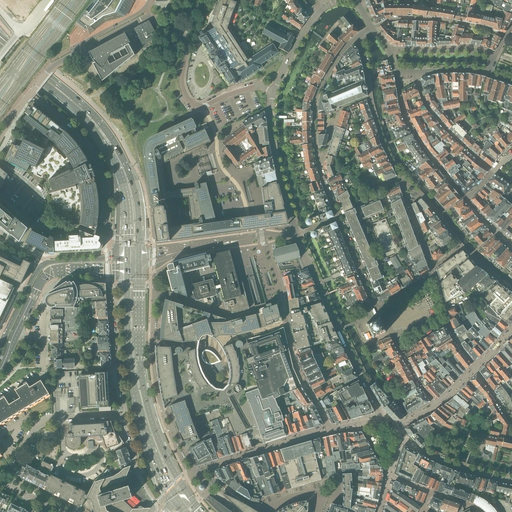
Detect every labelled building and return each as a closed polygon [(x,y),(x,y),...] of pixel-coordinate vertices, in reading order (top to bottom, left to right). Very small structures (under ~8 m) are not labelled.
[(0,0),(0,1),(25,22),(40,0),(0,0)] [(93,0),(75,25),(83,31),(83,29),(90,35),(95,31),(95,30),(105,23),(124,17),(132,0),(93,0)] [(202,36),(199,38),(204,45),(203,45),(206,49),(207,50),(211,55),(210,56),(212,59),(211,60),(214,64),(215,63),(217,67),(218,66),(222,73),(224,77),(225,77),(230,85),(233,83),(235,85),(238,83),(236,81),(237,80),(239,83),(263,67),(261,64),(274,56),(278,53),(272,44),(258,53),(251,58),(250,59),(245,51),(246,50),(248,49),(244,41),(241,43),(240,44),(228,26),(236,3),(234,2),(234,0),(217,0),(212,15),(214,16),(214,18),(211,24),(214,28),(207,33),(205,34),(203,32),(200,34),(202,36)] [(295,0),(291,0),(289,4),(292,9),(298,4),(295,0)] [(375,5),(372,0),(364,0),(368,8),(375,5)] [(379,23),(381,22),(390,17),(390,16),(408,16),(408,14),(411,14),(411,16),(413,16),(413,14),(414,6),(413,6),(412,6),(402,5),(387,5),(385,5),(385,0),(381,0),(381,3),(379,4),(376,5),(375,5),(368,8),(375,25),(379,23)] [(427,8),(426,16),(434,17),(439,18),(440,18),(441,10),(441,7),(441,6),(442,4),(442,0),(437,0),(437,3),(439,3),(438,6),(436,6),(435,9),(433,9),(433,7),(428,6),(428,8),(427,8)] [(480,25),(482,17),(482,14),(483,11),(473,9),(474,6),(475,6),(476,0),(471,0),(469,8),(468,10),(468,11),(466,22),(469,23),(469,24),(470,24),(470,23),(480,25)] [(494,0),(493,6),(499,10),(500,8),(502,2),(501,1),(498,0),(494,0)] [(298,4),(292,9),(294,13),(296,15),(297,17),(302,10),(302,9),(298,4)] [(499,10),(501,11),(503,11),(504,12),(511,16),(511,7),(507,5),(504,10),(502,9),(500,8),(499,10)] [(413,14),(426,16),(427,8),(414,6),(413,14)] [(441,6),(441,7),(441,10),(440,18),(453,20),(455,12),(454,12),(443,10),(443,6),(441,6)] [(483,10),(483,11),(482,14),(492,16),(493,12),(494,12),(500,14),(501,11),(499,10),(493,6),(491,12),(483,10)] [(284,14),(282,18),(286,21),(287,20),(289,22),(293,25),(292,26),(295,28),(296,27),(300,30),(304,23),(309,17),(302,10),(297,17),(296,15),(293,16),(292,18),(290,17),(290,16),(285,13),(284,14)] [(511,19),(511,16),(504,12),(503,16),(503,18),(505,19),(503,22),(510,23),(511,19)] [(495,20),(482,17),(480,25),(493,28),(493,30),(499,32),(500,26),(501,21),(502,20),(495,18),(495,20)] [(358,32),(347,18),(343,18),(341,20),(347,28),(347,27),(349,29),(338,38),(332,32),(327,38),(332,43),(332,44),(331,44),(330,46),(332,48),(330,51),(321,45),(319,48),(327,54),(318,69),(325,74),(329,67),(332,62),(334,59),(344,44),(358,32)] [(402,30),(407,31),(408,28),(408,21),(399,21),(397,27),(396,29),(402,30)] [(412,28),(412,36),(412,37),(411,37),(411,47),(416,47),(416,38),(418,38),(419,37),(419,36),(420,35),(420,34),(419,33),(418,32),(418,29),(418,22),(412,21),(412,28)] [(146,22),(133,29),(133,30),(143,49),(149,46),(147,43),(153,40),(151,37),(157,34),(151,23),(148,25),(146,22)] [(428,30),(428,22),(425,22),(422,22),(418,22),(418,29),(428,30)] [(437,23),(428,22),(428,30),(427,39),(427,47),(435,47),(435,46),(435,38),(436,31),(437,23)] [(386,38),(390,26),(388,23),(385,24),(383,25),(378,28),(386,38)] [(454,25),(452,33),(453,34),(452,36),(458,37),(458,34),(459,34),(462,35),(463,32),(464,32),(459,31),(460,26),(455,25),(454,25)] [(293,41),(292,41),(294,38),(295,38),(295,37),(294,37),(294,35),(294,34),(293,35),(290,33),(288,34),(286,36),(266,26),(262,34),(281,44),(280,45),(279,48),(278,48),(279,48),(279,49),(287,53),(288,53),(288,52),(289,50),(290,50),(291,47),(292,45),(290,45),(292,42),(293,42),(293,41)] [(386,38),(392,45),(396,32),(396,31),(392,30),(393,27),(390,26),(386,38)] [(405,37),(401,37),(402,30),(396,29),(396,31),(396,32),(392,45),(399,46),(400,40),(406,41),(406,37),(405,37)] [(462,35),(461,38),(460,38),(458,44),(464,44),(467,35),(468,31),(464,30),(464,32),(463,32),(462,35)] [(485,40),(491,43),(491,42),(495,44),(495,43),(498,45),(501,38),(495,35),(493,39),(489,37),(490,34),(486,32),(484,35),(483,37),(485,38),(485,40)] [(452,33),(451,37),(452,37),(450,46),(458,46),(458,44),(460,38),(458,37),(459,34),(458,34),(458,37),(452,36),(453,34),(452,33)] [(90,53),(92,59),(95,63),(94,64),(100,75),(103,81),(112,74),(136,55),(130,43),(131,43),(129,39),(128,40),(127,38),(125,34),(124,34),(118,38),(117,38),(114,40),(99,48),(95,50),(89,53),(90,53)] [(464,44),(470,44),(473,37),(474,35),(467,35),(464,44)] [(473,37),(470,44),(480,45),(483,38),(473,37)] [(483,37),(483,38),(480,45),(488,49),(491,43),(485,40),(485,38),(483,37)] [(416,47),(427,47),(427,39),(416,38),(416,47)] [(494,51),(497,45),(498,45),(495,43),(495,44),(491,42),(491,43),(488,49),(494,51)] [(349,58),(357,50),(353,44),(352,45),(342,56),(343,57),(346,60),(349,58)] [(349,58),(352,63),(360,58),(357,50),(349,58)] [(350,70),(351,70),(361,65),(360,58),(352,63),(346,66),(348,69),(349,68),(350,70)] [(392,72),(389,60),(385,61),(383,61),(385,67),(378,68),(378,78),(380,78),(387,77),(386,72),(388,72),(392,72)] [(362,65),(361,65),(351,70),(350,70),(346,72),(345,70),(342,71),(341,72),(341,71),(340,70),(340,71),(339,70),(337,65),(333,71),(338,81),(344,79),(345,80),(350,78),(353,77),(354,80),(355,82),(364,78),(362,65)] [(313,74),(315,75),(322,79),(325,74),(318,69),(315,68),(312,73),(314,74),(313,74)] [(322,79),(315,75),(313,74),(312,77),(309,75),(307,77),(319,84),(322,79)] [(442,74),(433,76),(435,85),(436,91),(437,96),(438,100),(439,102),(439,103),(440,105),(442,105),(442,104),(443,104),(443,103),(442,103),(442,102),(447,101),(444,87),(445,87),(444,83),(442,74)] [(442,74),(444,83),(445,87),(446,86),(447,83),(451,83),(451,74),(450,74),(442,74)] [(451,74),(451,83),(453,97),(459,97),(459,96),(459,74),(451,74)] [(475,89),(477,75),(468,74),(467,74),(467,80),(459,80),(459,96),(459,97),(459,100),(459,101),(467,102),(467,95),(471,95),(471,89),(475,89)] [(481,87),(482,85),(483,77),(477,75),(475,89),(478,89),(478,87),(481,87)] [(387,77),(380,78),(381,85),(395,83),(395,81),(394,76),(387,77)] [(317,88),(319,84),(307,77),(306,79),(310,81),(308,85),(309,85),(310,85),(317,88)] [(345,80),(346,82),(347,85),(355,82),(354,80),(353,77),(350,78),(345,80)] [(485,77),(483,77),(482,85),(484,86),(483,91),(484,91),(483,94),(487,96),(488,93),(489,93),(492,80),(485,77)] [(324,111),(325,111),(326,113),(328,112),(328,114),(331,113),(335,112),(335,111),(340,109),(339,107),(367,96),(366,90),(367,90),(367,86),(366,86),(364,78),(355,82),(347,85),(331,92),(330,90),(321,94),(319,99),(318,104),(317,110),(318,110),(324,111)] [(496,101),(501,82),(494,81),(488,101),(496,103),(496,101)] [(510,85),(501,82),(496,101),(503,103),(504,102),(510,85)] [(381,85),(382,92),(396,89),(395,83),(381,85)] [(315,94),(317,88),(310,85),(309,85),(307,91),(315,94)] [(416,85),(415,86),(415,85),(415,86),(414,87),(413,87),(412,88),(411,88),(409,89),(412,98),(419,95),(419,94),(418,91),(416,85)] [(431,86),(427,87),(423,89),(425,96),(432,93),(435,92),(436,91),(435,85),(431,86)] [(505,105),(503,108),(506,109),(511,94),(511,86),(510,85),(504,102),(503,103),(505,105)] [(384,103),(397,101),(397,99),(396,94),(396,89),(382,92),(384,103)] [(409,100),(412,98),(409,89),(408,90),(407,90),(406,91),(405,92),(405,91),(404,92),(405,92),(403,93),(402,93),(404,101),(404,102),(408,100),(409,102),(410,102),(409,100)] [(312,100),(315,94),(307,91),(305,97),(312,100)] [(460,107),(459,101),(459,100),(457,101),(457,99),(454,99),(454,101),(451,102),(452,109),(460,107)] [(361,110),(368,107),(366,100),(358,103),(361,110)] [(381,103),(382,110),(387,109),(387,110),(399,108),(397,101),(384,103),(381,103)] [(422,101),(419,102),(416,103),(415,103),(413,105),(415,109),(415,110),(424,106),(422,101)] [(438,106),(434,101),(427,104),(433,111),(439,106),(438,106)] [(442,104),(442,105),(444,110),(444,111),(452,109),(451,102),(443,104),(442,104)] [(28,115),(25,119),(46,136),(46,137),(42,137),(43,141),(42,142),(40,143),(39,143),(40,147),(39,147),(30,143),(24,140),(21,147),(18,146),(17,146),(16,146),(12,144),(5,159),(5,160),(27,171),(30,164),(37,167),(45,150),(47,145),(50,139),(54,142),(68,157),(69,159),(72,164),(74,168),(75,171),(73,172),(71,173),(71,171),(46,183),(50,194),(77,187),(76,185),(78,184),(80,194),(81,204),(81,214),(80,224),(82,224),(82,225),(96,230),(95,233),(95,234),(96,234),(96,233),(98,226),(99,226),(101,214),(101,202),(100,190),(97,178),(94,171),(92,166),(91,164),(90,165),(87,160),(85,155),(82,151),(79,146),(76,143),(72,139),(69,135),(65,132),(60,128),(34,107),(29,104),(29,103),(28,104),(29,104),(34,108),(31,111),(29,109),(26,114),(28,115)] [(295,112),(302,112),(311,113),(311,104),(303,103),(303,108),(296,108),(295,112)] [(353,115),(355,114),(354,112),(358,110),(359,111),(360,110),(359,109),(357,104),(349,107),(353,115)] [(439,118),(444,113),(442,111),(444,110),(442,105),(440,105),(441,106),(439,106),(433,111),(438,116),(439,117),(439,118)] [(424,106),(415,110),(408,113),(407,113),(410,119),(411,119),(411,120),(420,116),(421,115),(428,112),(424,106)] [(368,107),(361,110),(363,116),(371,113),(368,107)] [(387,109),(382,110),(383,113),(388,112),(389,116),(391,116),(400,113),(399,108),(387,110),(387,109)] [(346,110),(345,109),(343,110),(340,116),(348,119),(350,113),(346,112),(346,110)] [(509,119),(511,120),(511,112),(509,111),(508,113),(504,112),(502,115),(505,118),(506,118),(506,117),(509,119)] [(267,124),(267,123),(264,112),(242,123),(244,126),(222,143),(227,149),(224,151),(226,154),(230,158),(235,165),(239,162),(242,166),(243,165),(244,165),(244,166),(245,166),(244,165),(247,163),(248,166),(251,165),(252,165),(254,164),(258,162),(255,156),(257,155),(258,158),(259,158),(260,161),(263,160),(272,158),(269,146),(261,149),(252,134),(254,133),(255,131),(253,129),(258,127),(260,144),(262,144),(263,144),(263,146),(269,145),(267,124)] [(302,122),(311,122),(311,113),(302,112),(302,122)] [(425,120),(432,116),(428,112),(421,115),(420,116),(421,118),(422,120),(422,121),(424,120),(425,120)] [(371,113),(363,116),(365,122),(361,123),(362,125),(365,123),(373,119),(371,113)] [(389,116),(391,122),(396,120),(400,127),(405,125),(400,113),(391,116),(389,116)] [(446,115),(444,113),(439,118),(445,124),(451,119),(452,119),(450,117),(449,119),(448,117),(449,116),(447,114),(446,115)] [(457,122),(458,123),(466,117),(463,114),(453,121),(454,121),(456,124),(457,122)] [(422,120),(421,118),(420,116),(411,120),(413,124),(422,120)] [(362,125),(364,129),(363,130),(364,132),(364,131),(364,132),(365,132),(366,132),(375,127),(375,125),(373,119),(365,123),(362,125)] [(452,119),(451,119),(445,124),(449,129),(456,124),(454,121),(452,123),(451,121),(452,119)] [(147,173),(148,173),(153,209),(154,209),(154,213),(153,213),(156,236),(157,243),(182,239),(250,230),(289,225),(285,212),(278,185),(277,185),(276,182),(269,184),(269,187),(262,189),(265,213),(266,213),(266,215),(259,216),(248,217),(217,221),(217,223),(216,223),(205,183),(198,185),(198,184),(197,183),(196,183),(195,184),(195,185),(195,188),(193,188),(193,187),(187,187),(187,189),(176,190),(167,192),(163,164),(203,145),(204,147),(204,149),(205,149),(205,150),(206,150),(207,149),(207,148),(206,146),(205,144),(211,142),(205,129),(197,133),(195,128),(197,127),(193,120),(182,125),(181,124),(181,123),(180,123),(179,123),(179,124),(179,125),(180,126),(154,138),(153,138),(151,139),(150,141),(149,142),(148,143),(147,145),(146,146),(146,148),(145,150),(145,151),(145,153),(147,166),(146,166),(146,167),(145,167),(145,168),(145,169),(145,170),(145,171),(146,172),(147,172),(147,173)] [(396,120),(391,122),(386,124),(389,130),(392,129),(392,130),(400,127),(396,120)] [(424,124),(422,120),(413,124),(415,128),(424,124)] [(429,127),(429,128),(438,123),(435,120),(427,124),(429,127)] [(345,130),(347,131),(349,125),(347,124),(338,121),(336,127),(345,130)] [(449,129),(454,134),(462,126),(458,123),(457,122),(456,124),(449,129)] [(415,128),(417,132),(426,127),(424,124),(415,128)] [(400,127),(397,129),(392,130),(396,139),(410,132),(407,128),(405,125),(400,127)] [(435,134),(438,133),(444,129),(441,126),(433,131),(435,134)] [(462,126),(454,134),(461,141),(461,140),(466,134),(468,133),(462,126)] [(510,145),(511,142),(511,134),(509,130),(504,126),(499,131),(510,145)] [(345,130),(336,127),(335,132),(348,136),(348,134),(344,132),(345,130)] [(362,135),(360,135),(360,136),(361,138),(363,137),(362,136),(367,134),(369,139),(372,138),(372,139),(378,136),(376,128),(375,127),(366,132),(365,132),(364,132),(364,131),(364,132),(363,132),(361,133),(362,135)] [(428,131),(426,127),(417,132),(419,136),(428,131)] [(440,137),(441,136),(438,133),(435,134),(433,131),(432,129),(430,130),(428,131),(419,136),(423,142),(429,151),(440,142),(442,141),(440,137)] [(505,150),(510,145),(499,131),(488,140),(493,145),(494,147),(501,154),(505,150)] [(450,136),(446,132),(441,136),(440,137),(442,141),(446,139),(450,136)] [(311,133),(296,133),(297,137),(289,138),(290,145),(313,142),(313,138),(311,138),(311,133)] [(394,143),(396,147),(404,143),(405,146),(415,141),(411,134),(402,138),(397,141),(394,143)] [(461,140),(461,141),(462,142),(466,145),(474,135),(473,134),(471,135),(469,137),(468,135),(466,134),(461,140)] [(327,135),(324,135),(318,135),(319,146),(326,146),(328,135),(327,135)] [(474,135),(466,145),(469,149),(474,142),(473,140),(476,137),(474,135)] [(370,140),(372,144),(379,140),(378,136),(372,139),(370,140)] [(332,141),(345,146),(345,143),(341,142),(342,139),(333,137),(332,141)] [(474,142),(469,149),(470,149),(475,154),(480,147),(478,145),(481,141),(478,138),(474,142)] [(446,148),(449,145),(450,144),(449,143),(446,139),(442,141),(440,142),(429,151),(435,158),(444,150),(446,148)] [(374,148),(372,144),(370,140),(369,141),(354,149),(358,156),(361,163),(374,156),(384,151),(380,145),(374,148)] [(481,147),(483,149),(482,151),(483,152),(488,156),(488,155),(496,161),(501,154),(494,147),(493,145),(488,140),(486,141),(487,142),(483,146),(482,146),(481,147)] [(404,143),(396,147),(398,152),(405,149),(406,150),(407,149),(406,148),(408,147),(412,153),(420,149),(415,141),(405,146),(404,143)] [(459,145),(456,142),(452,146),(451,147),(449,145),(446,148),(448,151),(449,149),(450,149),(452,152),(459,145)] [(450,154),(454,158),(455,158),(458,155),(464,149),(459,145),(452,152),(450,154)] [(339,149),(330,146),(328,154),(336,156),(339,149)] [(439,162),(445,158),(448,155),(450,154),(452,152),(450,149),(449,149),(448,151),(446,148),(444,150),(435,158),(439,162)] [(423,152),(420,149),(412,153),(412,154),(409,155),(413,161),(415,160),(416,161),(417,160),(416,159),(424,154),(423,153),(423,152)] [(458,155),(463,160),(464,160),(470,154),(464,149),(458,155)] [(377,163),(387,158),(384,151),(374,156),(377,163)] [(488,156),(483,152),(480,157),(481,159),(484,161),(487,163),(491,167),(494,163),(495,162),(495,161),(496,161),(488,155),(488,156)] [(416,161),(414,162),(417,165),(427,158),(424,154),(416,159),(417,160),(416,161)] [(470,154),(464,160),(466,161),(467,162),(472,156),(470,154)] [(327,155),(324,166),(332,166),(335,158),(327,155)] [(374,156),(361,163),(362,163),(365,169),(368,167),(371,165),(376,163),(377,163),(374,156)] [(462,166),(464,168),(468,172),(472,176),(475,179),(479,182),(480,180),(485,175),(490,170),(489,169),(479,162),(478,161),(475,159),(472,156),(467,162),(466,161),(465,162),(462,166)] [(258,162),(254,164),(255,168),(255,170),(257,177),(260,187),(262,186),(267,185),(267,183),(270,182),(276,181),(277,180),(275,172),(272,158),(263,160),(260,161),(258,162)] [(377,163),(376,163),(379,169),(390,164),(387,158),(377,163)] [(417,165),(414,162),(413,164),(412,163),(407,166),(412,172),(418,167),(429,160),(427,158),(417,165)] [(450,161),(448,159),(448,158),(446,159),(445,158),(439,162),(443,167),(446,165),(448,163),(450,161)] [(443,167),(446,172),(455,165),(458,162),(457,160),(455,158),(454,158),(452,160),(450,161),(448,163),(446,165),(443,167)] [(424,180),(425,181),(427,179),(427,178),(437,169),(429,160),(418,167),(422,172),(418,174),(423,181),(424,180)] [(465,162),(463,160),(456,166),(455,165),(446,172),(451,178),(457,172),(458,172),(459,171),(458,169),(462,166),(465,162)] [(371,165),(376,175),(377,176),(382,174),(382,173),(393,170),(390,164),(379,169),(376,163),(371,165)] [(335,175),(332,166),(324,166),(328,178),(335,175)] [(0,224),(13,236),(18,241),(29,229),(0,203),(0,188),(8,174),(0,167),(0,224)] [(309,176),(318,174),(316,168),(315,168),(315,169),(310,169),(311,170),(309,170),(309,169),(307,170),(309,176)] [(438,170),(437,169),(427,178),(427,179),(425,181),(432,190),(433,189),(440,183),(445,179),(438,170)] [(394,172),(393,170),(382,173),(382,174),(385,181),(396,177),(394,172)] [(451,178),(454,181),(460,175),(458,172),(457,172),(451,178)] [(472,176),(468,172),(465,174),(464,173),(462,174),(462,173),(461,174),(461,175),(460,175),(454,181),(454,182),(455,182),(456,183),(458,185),(458,186),(465,193),(465,194),(477,183),(479,182),(475,179),(472,176)] [(329,180),(331,186),(339,182),(340,182),(342,181),(345,179),(343,173),(329,180)] [(318,174),(309,176),(311,183),(320,180),(318,174)] [(487,183),(495,188),(503,193),(508,186),(508,184),(499,178),(498,177),(495,175),(493,176),(488,182),(487,183)] [(363,182),(366,190),(375,185),(372,178),(369,179),(363,182)] [(449,184),(445,179),(440,183),(433,189),(438,194),(449,184)] [(308,185),(312,194),(313,194),(314,193),(323,189),(320,181),(314,183),(308,185)] [(331,186),(333,192),(341,187),(345,186),(342,181),(340,182),(339,182),(331,186)] [(483,188),(490,193),(491,194),(495,188),(487,183),(483,188)] [(454,191),(449,184),(438,194),(436,196),(434,197),(445,210),(461,199),(458,194),(454,191)] [(345,186),(341,187),(333,192),(336,198),(345,191),(347,190),(345,186)] [(395,196),(401,193),(399,186),(392,189),(395,196)] [(486,196),(486,197),(490,193),(483,188),(480,191),(477,194),(480,196),(481,197),(482,199),(483,199),(486,196)] [(487,201),(489,203),(491,205),(492,205),(494,203),(496,205),(495,207),(496,208),(504,199),(501,196),(503,193),(495,188),(491,194),(491,195),(489,197),(490,198),(489,199),(487,201)] [(314,193),(316,199),(325,195),(323,189),(314,193)] [(395,196),(392,189),(385,192),(389,199),(395,196)] [(342,212),(366,270),(371,283),(377,280),(383,278),(377,261),(374,255),(360,221),(384,211),(379,199),(355,209),(354,207),(353,205),(347,190),(345,191),(336,198),(341,210),(342,212)] [(401,193),(395,196),(389,199),(391,204),(392,204),(402,198),(401,193)] [(471,201),(476,206),(481,200),(481,201),(483,199),(482,199),(481,197),(480,196),(477,194),(471,199),(471,201)] [(327,200),(325,195),(316,199),(315,200),(316,204),(318,203),(320,206),(317,206),(319,210),(323,209),(330,207),(328,202),(327,200)] [(486,205),(489,203),(487,201),(489,199),(486,197),(486,196),(483,199),(481,201),(481,200),(476,206),(479,209),(481,211),(486,205)] [(412,250),(420,245),(402,198),(396,202),(391,205),(392,210),(386,212),(388,218),(391,217),(390,213),(393,212),(396,219),(408,252),(412,250)] [(416,216),(422,212),(423,211),(430,208),(422,198),(417,202),(418,203),(417,204),(416,202),(411,205),(416,216)] [(494,224),(500,218),(502,216),(503,215),(506,212),(511,206),(504,199),(496,208),(493,211),(487,217),(494,224)] [(460,215),(469,209),(466,205),(465,202),(463,200),(460,202),(457,204),(453,207),(456,211),(454,212),(457,217),(460,216),(461,215),(460,215)] [(481,211),(484,214),(490,207),(491,205),(489,203),(486,205),(481,211)] [(49,204),(42,212),(47,215),(50,208),(49,204)] [(492,206),(491,205),(490,207),(484,214),(487,217),(493,211),(495,209),(492,206)] [(511,205),(511,206),(506,212),(503,215),(505,216),(507,218),(511,212),(511,205)] [(319,210),(321,215),(331,211),(330,207),(323,209),(319,210)] [(422,212),(424,215),(425,216),(432,211),(430,208),(423,211),(422,212)] [(464,220),(474,214),(469,209),(460,215),(461,215),(464,220)] [(310,226),(318,223),(318,222),(319,222),(319,221),(321,221),(322,221),(323,221),(333,217),(331,211),(321,215),(312,218),(310,217),(309,220),(307,220),(307,221),(306,221),(306,222),(306,223),(306,224),(307,225),(308,226),(309,226),(310,226)] [(422,212),(416,216),(418,220),(425,216),(424,215),(422,212)] [(511,212),(507,218),(505,216),(503,215),(502,216),(500,218),(494,224),(495,224),(500,229),(502,230),(511,219),(511,212)] [(435,214),(429,218),(429,219),(428,220),(429,221),(427,222),(426,221),(425,221),(429,226),(430,229),(431,228),(440,221),(435,214)] [(464,227),(477,218),(474,214),(464,220),(458,225),(461,229),(464,227)] [(425,217),(425,216),(418,220),(420,225),(425,221),(427,220),(426,218),(425,217)] [(477,218),(464,227),(469,235),(470,234),(483,225),(477,218)] [(425,221),(420,225),(422,230),(429,226),(425,221)] [(440,221),(431,228),(430,229),(429,230),(430,232),(431,233),(432,234),(443,226),(440,221)] [(319,236),(327,233),(338,228),(336,223),(325,227),(325,228),(324,228),(323,229),(322,229),(321,229),(312,233),(311,234),(311,235),(311,236),(311,237),(312,238),(313,238),(314,238),(315,238),(316,238),(318,239),(319,236)] [(510,238),(510,239),(511,236),(511,223),(509,227),(503,232),(505,234),(510,238)] [(470,234),(474,238),(479,234),(487,229),(483,225),(470,234)] [(436,239),(447,231),(443,226),(432,234),(435,239),(436,239)] [(344,242),(342,238),(341,237),(340,236),(340,235),(340,234),(340,233),(338,228),(327,233),(333,247),(344,242)] [(493,235),(487,229),(479,234),(485,242),(493,235)] [(54,251),(54,240),(54,238),(51,236),(49,239),(31,231),(26,243),(49,254),(50,252),(54,251)] [(101,250),(102,249),(103,248),(103,247),(103,246),(103,245),(103,244),(103,243),(102,243),(102,242),(101,241),(100,241),(99,240),(100,239),(100,238),(100,237),(95,235),(95,237),(80,231),(80,236),(70,237),(70,239),(54,240),(54,251),(54,253),(98,251),(99,251),(100,251),(100,250),(101,250)] [(436,239),(435,239),(434,240),(438,246),(439,245),(441,248),(453,239),(447,231),(436,239)] [(480,246),(485,242),(479,234),(474,238),(480,246)] [(481,253),(484,256),(492,247),(493,248),(499,241),(494,236),(484,245),(482,247),(484,250),(481,253)] [(486,255),(490,258),(502,244),(500,241),(499,241),(493,248),(492,247),(484,256),(485,257),(486,255)] [(333,247),(339,261),(350,256),(348,252),(347,251),(346,250),(346,249),(346,248),(346,247),(344,242),(333,247)] [(295,245),(286,247),(282,248),(281,245),(280,246),(278,244),(276,246),(279,248),(279,249),(274,250),(273,250),(274,250),(273,250),(273,251),(274,258),(277,264),(277,265),(277,264),(277,265),(278,265),(278,264),(299,259),(300,259),(299,259),(300,259),(300,258),(300,256),(299,256),(299,251),(296,245),(296,244),(295,244),(295,245)] [(493,264),(495,261),(498,258),(507,248),(502,244),(490,258),(488,260),(493,264)] [(410,265),(413,263),(411,259),(422,253),(420,245),(412,250),(408,252),(402,256),(404,260),(406,263),(408,262),(410,265)] [(495,261),(503,268),(511,256),(511,252),(507,248),(498,258),(495,261)] [(436,261),(443,255),(439,249),(431,254),(433,260),(436,261)] [(213,255),(220,285),(215,286),(213,280),(212,279),(200,283),(192,285),(191,285),(195,300),(196,301),(204,299),(207,298),(216,296),(217,295),(215,289),(221,288),(224,299),(223,300),(223,301),(225,307),(225,308),(226,309),(227,309),(228,309),(228,308),(228,307),(229,306),(231,313),(232,313),(248,309),(249,308),(242,282),(238,283),(230,250),(213,255)] [(0,251),(0,277),(1,278),(2,274),(22,284),(25,278),(27,275),(30,276),(34,268),(30,266),(31,265),(31,264),(25,261),(24,262),(23,263),(0,251)] [(436,269),(442,290),(451,287),(456,283),(457,283),(476,267),(463,251),(461,251),(436,269)] [(395,256),(399,263),(404,260),(402,256),(400,253),(395,256)] [(411,259),(413,263),(414,266),(414,265),(418,271),(427,266),(422,253),(411,259)] [(169,271),(167,271),(168,274),(169,276),(169,277),(170,280),(169,280),(170,280),(170,281),(170,280),(171,283),(170,283),(170,284),(171,284),(172,287),(171,287),(171,288),(172,287),(173,290),(172,290),(172,291),(174,291),(175,293),(178,294),(179,293),(180,293),(181,295),(188,297),(182,274),(210,267),(209,265),(208,262),(212,261),(210,255),(207,256),(206,254),(175,262),(172,262),(173,264),(170,265),(169,265),(168,266),(168,267),(168,268),(169,271)] [(357,273),(354,266),(353,266),(353,265),(352,264),(352,263),(352,262),(352,261),(350,256),(339,261),(345,275),(346,277),(347,277),(357,273)] [(404,270),(399,263),(395,256),(390,259),(396,269),(394,270),(398,277),(399,277),(405,287),(412,283),(409,277),(408,278),(404,271),(405,271),(404,270)] [(414,266),(409,269),(409,268),(409,269),(416,280),(428,273),(429,273),(427,266),(418,271),(414,265),(414,266)] [(451,287),(442,290),(445,302),(465,293),(473,287),(476,284),(488,274),(484,271),(483,271),(483,272),(483,273),(482,273),(476,266),(476,267),(457,283),(456,283),(451,287)] [(303,280),(304,280),(311,277),(308,269),(306,270),(297,273),(298,278),(302,277),(303,280)] [(409,269),(405,271),(404,271),(408,278),(409,277),(412,283),(416,280),(409,269)] [(350,284),(360,280),(357,273),(347,277),(345,278),(345,279),(345,280),(346,281),(347,282),(347,284),(348,285),(350,284)] [(296,283),(294,274),(284,277),(286,286),(292,284),(296,283)] [(488,274),(476,284),(473,287),(479,295),(481,293),(481,294),(483,293),(497,281),(488,274)] [(395,281),(401,290),(405,287),(399,277),(398,277),(395,279),(395,281)] [(0,325),(1,326),(16,296),(12,294),(15,288),(12,287),(13,285),(0,278),(0,325)] [(395,279),(388,283),(388,285),(389,287),(387,288),(387,289),(391,295),(401,290),(395,281),(395,279)] [(304,280),(303,280),(301,281),(302,284),(301,284),(303,288),(307,287),(314,284),(312,280),(306,283),(306,281),(305,282),(304,280)] [(362,286),(360,280),(346,285),(339,288),(340,292),(342,295),(344,294),(346,293),(351,291),(352,290),(362,286)] [(376,288),(380,286),(377,280),(371,283),(373,289),(376,288)] [(511,293),(507,289),(506,289),(501,285),(498,282),(488,290),(492,294),(493,293),(498,298),(489,307),(491,310),(497,315),(508,326),(511,321),(511,293)] [(58,308),(75,308),(75,306),(77,306),(77,303),(78,303),(78,301),(80,301),(80,298),(81,298),(80,283),(72,283),(71,283),(69,283),(68,283),(65,283),(60,286),(61,288),(51,294),(51,307),(56,307),(56,308),(58,308)] [(80,283),(81,298),(92,297),(92,300),(106,299),(106,288),(104,286),(104,283),(97,283),(92,283),(87,283),(80,283)] [(292,284),(286,286),(289,300),(295,298),(300,297),(299,291),(294,292),(293,287),(298,285),(297,283),(292,284)] [(306,296),(307,296),(318,293),(315,287),(314,284),(307,287),(307,290),(304,291),(306,296)] [(347,294),(346,293),(344,294),(353,312),(369,305),(370,304),(362,286),(352,290),(351,291),(352,292),(347,294)] [(376,296),(382,292),(380,286),(376,288),(373,289),(376,296)] [(391,295),(387,289),(382,292),(376,296),(379,302),(380,302),(391,295)] [(305,304),(321,299),(318,293),(306,296),(304,297),(304,298),(303,298),(305,304)] [(289,300),(290,311),(299,310),(299,306),(305,304),(303,298),(304,298),(304,297),(301,297),(300,297),(295,298),(289,300)] [(97,302),(92,302),(92,306),(93,306),(93,311),(107,310),(107,304),(108,303),(108,301),(107,300),(97,301),(97,302)] [(161,337),(161,338),(161,339),(166,340),(183,342),(198,341),(199,341),(201,338),(202,337),(203,336),(204,336),(205,335),(207,335),(208,335),(209,335),(212,336),(212,337),(215,339),(220,336),(237,336),(252,332),(282,321),(282,320),(282,319),(281,316),(278,303),(271,305),(271,304),(266,305),(266,307),(261,309),(259,310),(260,314),(256,314),(231,321),(169,301),(166,300),(165,301),(165,305),(164,308),(163,312),(163,315),(162,319),(162,321),(162,322),(162,323),(161,327),(161,328),(161,329),(161,330),(161,337)] [(290,311),(292,328),(292,330),(292,332),(292,334),(294,344),(293,344),(296,351),(302,349),(303,349),(327,341),(327,342),(338,338),(329,319),(322,302),(311,306),(304,308),(304,309),(300,310),(299,310),(290,311)] [(456,328),(462,325),(458,318),(456,315),(456,314),(458,313),(458,314),(463,311),(460,305),(448,310),(447,310),(449,318),(452,326),(454,330),(456,328)] [(488,317),(492,321),(492,320),(504,331),(508,326),(497,315),(491,310),(489,307),(483,312),(486,315),(488,317)] [(63,343),(63,337),(65,337),(65,333),(71,333),(71,332),(81,332),(81,322),(80,322),(80,310),(80,308),(75,308),(58,308),(58,310),(50,310),(50,317),(51,317),(51,319),(50,319),(50,323),(52,323),(52,325),(50,325),(51,344),(63,343)] [(107,311),(107,310),(93,311),(93,315),(92,315),(93,319),(98,318),(98,319),(108,319),(109,318),(109,316),(108,315),(107,311)] [(466,316),(468,320),(470,324),(471,324),(470,325),(490,346),(497,338),(481,322),(478,319),(473,311),(466,316)] [(486,318),(481,322),(497,338),(504,331),(492,320),(492,321),(488,317),(486,318)] [(385,331),(386,331),(386,330),(385,330),(383,328),(382,327),(382,325),(381,324),(381,323),(380,320),(381,319),(380,318),(379,319),(379,318),(377,318),(378,319),(368,324),(367,323),(366,324),(366,325),(365,325),(366,327),(367,326),(372,336),(371,337),(371,338),(373,337),(373,338),(374,338),(374,337),(384,332),(385,333),(386,333),(385,331)] [(96,323),(97,328),(109,327),(109,326),(109,324),(108,322),(108,319),(98,320),(98,323),(96,323)] [(462,325),(456,328),(454,330),(459,338),(467,332),(465,328),(462,325)] [(470,325),(465,328),(467,332),(469,331),(472,334),(476,338),(476,339),(478,342),(479,342),(486,350),(490,346),(470,325)] [(97,328),(97,333),(99,333),(99,336),(109,335),(108,332),(109,332),(109,331),(109,328),(109,327),(97,328)] [(284,327),(282,328),(268,334),(247,340),(246,340),(255,363),(283,352),(285,351),(289,350),(284,330),(284,328),(284,327)] [(448,333),(445,327),(441,329),(433,333),(439,344),(443,342),(450,338),(448,333)] [(470,340),(482,354),(486,350),(479,342),(478,342),(476,339),(476,338),(472,334),(469,331),(467,332),(465,333),(465,334),(468,338),(470,340)] [(428,336),(435,347),(439,344),(433,333),(428,336)] [(459,339),(461,344),(464,348),(475,361),(479,357),(470,347),(467,344),(466,343),(466,344),(464,341),(468,338),(465,334),(461,337),(459,339)] [(97,343),(97,346),(103,346),(103,342),(109,342),(109,336),(94,337),(95,340),(92,340),(92,344),(96,344),(96,343),(97,343)] [(430,350),(431,350),(435,347),(428,336),(423,339),(429,348),(430,350)] [(384,347),(386,346),(393,342),(390,337),(387,339),(387,338),(381,341),(377,343),(380,349),(384,347)] [(342,347),(338,338),(327,342),(327,343),(325,344),(327,348),(326,348),(328,352),(331,351),(332,351),(342,347),(342,348),(342,347)] [(454,355),(455,355),(457,353),(460,351),(461,351),(459,349),(453,341),(450,338),(443,342),(439,344),(435,347),(431,350),(434,354),(432,355),(435,359),(439,355),(440,357),(441,357),(441,356),(442,358),(447,353),(452,353),(454,355)] [(425,354),(420,357),(423,361),(426,359),(429,357),(430,358),(431,356),(432,355),(434,354),(431,350),(430,350),(429,348),(423,339),(418,342),(413,346),(416,351),(417,352),(422,348),(425,354)] [(233,395),(254,434),(258,439),(259,440),(260,440),(259,441),(260,442),(260,443),(261,443),(262,444),(263,444),(264,444),(288,435),(282,416),(275,398),(289,392),(297,389),(302,387),(293,368),(289,350),(285,351),(283,352),(255,363),(246,340),(241,340),(241,341),(240,341),(239,341),(238,341),(237,341),(237,342),(236,342),(236,343),(234,342),(223,347),(223,348),(223,349),(226,354),(226,355),(227,355),(229,361),(228,362),(229,362),(230,368),(230,369),(230,370),(231,370),(231,376),(230,376),(230,377),(231,377),(229,384),(228,385),(229,385),(230,388),(230,389),(233,394),(233,395)] [(470,347),(479,357),(482,354),(470,340),(467,344),(470,347)] [(97,346),(96,346),(96,345),(92,346),(92,349),(95,349),(95,352),(110,351),(110,346),(111,346),(111,342),(109,342),(103,342),(103,346),(97,346)] [(52,348),(51,349),(51,350),(52,351),(53,351),(63,351),(62,347),(65,346),(64,345),(67,345),(69,345),(69,343),(67,343),(64,343),(64,344),(52,345),(52,347),(52,348)] [(157,371),(158,371),(158,377),(158,378),(158,379),(159,379),(160,385),(159,385),(159,386),(160,386),(159,386),(160,386),(161,393),(161,394),(163,400),(162,400),(163,400),(163,401),(162,401),(163,401),(164,407),(164,404),(164,407),(164,408),(165,408),(164,408),(165,408),(165,409),(171,406),(172,413),(173,413),(175,420),(176,423),(177,427),(180,435),(183,442),(184,441),(185,443),(187,442),(188,445),(192,443),(194,442),(195,443),(201,440),(193,417),(218,409),(221,417),(223,416),(224,420),(228,418),(230,424),(230,423),(234,435),(235,436),(240,435),(235,422),(240,420),(228,397),(225,392),(224,390),(223,390),(223,391),(216,390),(217,389),(216,389),(215,389),(210,384),(209,383),(209,384),(205,378),(205,377),(202,372),(202,371),(201,371),(199,365),(200,364),(199,364),(198,357),(198,356),(197,356),(198,350),(198,349),(197,349),(197,348),(181,347),(181,348),(180,347),(179,347),(178,347),(178,348),(177,348),(176,349),(176,350),(174,348),(160,347),(156,346),(156,347),(155,347),(156,347),(155,347),(155,348),(156,348),(156,354),(156,355),(156,356),(157,362),(156,362),(156,363),(157,363),(156,363),(157,363),(157,370),(157,371)] [(395,346),(388,349),(385,351),(388,356),(396,349),(395,346)] [(405,352),(407,357),(416,351),(413,346),(405,352)] [(511,354),(505,346),(500,351),(511,365),(511,364),(511,354)] [(316,351),(315,351),(314,348),(313,347),(303,351),(302,349),(296,351),(297,353),(296,353),(300,362),(306,359),(313,356),(317,355),(316,354),(317,354),(316,351)] [(333,366),(338,376),(353,368),(344,351),(342,347),(342,348),(342,347),(332,351),(334,356),(336,361),(335,362),(332,364),(333,366)] [(390,360),(399,354),(397,351),(396,349),(388,356),(384,358),(381,354),(372,360),(375,365),(384,359),(386,362),(390,360)] [(210,362),(211,361),(211,360),(212,359),(212,358),(212,357),(212,356),(212,355),(211,355),(211,354),(211,353),(210,353),(210,352),(209,352),(208,352),(207,352),(206,350),(203,352),(205,354),(209,362),(210,362)] [(455,355),(454,355),(466,369),(471,364),(462,353),(461,351),(460,351),(457,353),(455,355)] [(511,365),(500,351),(494,357),(506,370),(511,376),(511,365)] [(101,356),(99,356),(99,361),(111,360),(111,355),(110,355),(110,352),(100,353),(101,356)] [(329,381),(338,376),(333,366),(332,364),(332,363),(329,365),(322,352),(317,355),(313,356),(306,359),(300,362),(299,362),(302,369),(303,369),(306,376),(308,379),(309,378),(310,380),(309,380),(310,381),(308,382),(313,390),(329,381)] [(399,354),(390,360),(393,365),(395,364),(402,359),(399,354)] [(422,361),(423,361),(420,357),(419,355),(416,357),(412,359),(412,357),(408,359),(411,364),(412,365),(414,369),(422,361)] [(445,378),(452,385),(455,381),(455,380),(437,362),(435,359),(432,355),(431,356),(430,358),(429,357),(426,359),(429,363),(432,367),(434,366),(438,370),(439,371),(439,372),(440,371),(444,376),(445,378)] [(437,362),(455,380),(459,377),(445,362),(441,357),(440,357),(439,355),(435,359),(437,362)] [(466,370),(466,369),(454,355),(451,357),(448,359),(448,360),(449,361),(462,374),(466,370)] [(505,381),(511,389),(511,376),(506,370),(494,357),(490,362),(499,374),(505,381)] [(55,360),(55,364),(56,364),(56,368),(62,368),(62,369),(67,369),(67,368),(75,367),(74,359),(55,360)] [(395,364),(393,365),(391,366),(395,373),(399,370),(406,366),(402,359),(395,364)] [(414,369),(419,378),(423,374),(427,372),(424,367),(429,363),(426,359),(423,361),(422,361),(414,369)] [(101,365),(102,368),(111,368),(111,365),(111,360),(99,361),(99,365),(101,365)] [(448,360),(445,362),(459,377),(462,374),(449,361),(448,360)] [(499,374),(490,362),(485,367),(498,383),(499,383),(501,386),(507,393),(511,389),(505,381),(499,374)] [(427,372),(430,369),(434,373),(438,370),(434,366),(432,367),(429,363),(424,367),(427,372)] [(399,370),(395,373),(398,379),(401,378),(405,376),(405,375),(410,373),(406,366),(399,370)] [(498,383),(485,367),(479,371),(493,390),(494,390),(498,387),(499,388),(501,386),(499,383),(498,383)] [(353,368),(338,376),(339,378),(341,377),(344,384),(357,377),(353,368)] [(423,374),(424,375),(423,376),(431,385),(437,392),(440,396),(444,392),(448,388),(435,375),(434,373),(430,369),(427,372),(423,374)] [(78,402),(81,402),(79,380),(82,380),(81,378),(79,378),(77,378),(77,371),(57,372),(58,389),(63,388),(67,388),(68,398),(74,398),(75,407),(79,407),(78,402)] [(439,372),(439,371),(435,375),(448,388),(452,385),(445,378),(444,376),(440,371),(439,372)] [(79,380),(81,402),(81,408),(111,406),(110,398),(110,395),(109,374),(108,374),(108,372),(96,373),(96,374),(78,375),(79,378),(81,378),(82,380),(79,380)] [(407,383),(414,379),(413,379),(410,373),(405,375),(405,376),(401,378),(398,379),(402,386),(407,383)] [(483,394),(487,390),(476,375),(470,381),(476,387),(483,394)] [(340,381),(339,378),(338,376),(329,381),(331,385),(333,389),(335,388),(333,384),(340,381)] [(423,376),(420,380),(423,385),(425,388),(436,400),(440,396),(437,392),(431,385),(423,376)] [(407,383),(411,390),(412,391),(415,389),(419,387),(414,379),(407,383)] [(0,456),(2,455),(1,454),(0,451),(0,423),(2,423),(2,424),(5,422),(4,421),(7,419),(8,421),(11,419),(10,418),(13,416),(14,417),(16,416),(16,414),(19,413),(19,414),(22,412),(21,411),(24,409),(25,410),(28,409),(27,408),(30,406),(30,407),(31,407),(33,405),(32,404),(35,402),(36,403),(39,402),(38,402),(38,401),(41,399),(42,400),(44,398),(44,397),(47,395),(47,396),(47,397),(50,395),(49,394),(44,385),(41,380),(30,387),(28,383),(27,383),(27,382),(24,384),(25,385),(19,389),(18,388),(15,389),(16,390),(20,398),(10,405),(5,397),(4,396),(1,398),(2,399),(0,400),(0,456)] [(354,399),(365,393),(358,380),(346,387),(345,386),(340,389),(340,390),(337,391),(337,390),(336,389),(339,388),(343,386),(342,385),(335,388),(333,389),(334,392),(320,401),(324,408),(328,405),(331,403),(331,404),(334,402),(336,401),(339,407),(343,405),(354,399)] [(332,389),(333,389),(331,385),(329,381),(313,390),(318,398),(333,390),(332,389)] [(470,381),(467,384),(468,385),(474,392),(477,395),(480,398),(486,404),(489,402),(488,400),(486,398),(490,394),(487,390),(483,394),(476,387),(470,381)] [(370,387),(383,409),(393,400),(376,383),(370,387)] [(467,384),(464,387),(475,398),(477,395),(474,392),(468,385),(467,384)] [(292,400),(297,397),(298,399),(307,395),(302,386),(302,387),(297,389),(289,392),(292,400)] [(498,387),(494,390),(495,391),(494,391),(496,394),(497,394),(498,395),(497,396),(499,398),(500,400),(502,402),(505,407),(505,406),(510,409),(511,409),(511,408),(511,389),(507,393),(501,386),(499,388),(498,387)] [(422,392),(419,387),(415,389),(412,391),(411,390),(409,392),(402,396),(403,399),(405,402),(403,403),(408,414),(415,410),(428,402),(422,392)] [(464,387),(460,391),(477,406),(476,406),(479,410),(485,405),(486,404),(480,398),(477,395),(475,398),(464,387)] [(477,406),(460,391),(456,394),(473,410),(476,406),(477,406)] [(374,411),(365,393),(354,399),(363,416),(373,413),(374,411)] [(456,394),(452,399),(465,409),(470,413),(471,413),(478,414),(473,410),(456,394)] [(289,414),(294,433),(301,431),(307,429),(303,416),(301,410),(302,410),(301,407),(303,406),(306,405),(312,402),(307,395),(298,399),(296,400),(290,403),(292,406),(290,407),(287,408),(289,414)] [(485,405),(487,408),(488,408),(496,403),(492,396),(491,397),(488,400),(489,402),(486,404),(485,405)] [(343,405),(351,419),(363,416),(354,399),(343,405)] [(465,409),(452,399),(447,403),(453,406),(459,411),(464,415),(468,417),(471,413),(470,413),(465,409)] [(403,417),(405,416),(402,410),(401,410),(393,400),(383,409),(391,417),(394,421),(397,421),(404,418),(403,417)] [(346,420),(339,407),(336,401),(334,402),(331,404),(331,403),(330,404),(330,405),(332,407),(339,422),(346,420)] [(453,406),(447,403),(444,405),(462,418),(462,419),(463,419),(463,418),(462,417),(464,415),(459,411),(453,406)] [(492,411),(499,407),(498,407),(496,403),(488,408),(489,409),(490,408),(492,411)] [(307,409),(314,427),(323,425),(316,409),(314,405),(308,408),(307,409)] [(324,408),(325,410),(328,408),(335,423),(339,422),(332,407),(330,405),(324,408)] [(339,407),(346,420),(351,419),(343,405),(339,407)] [(460,421),(461,420),(462,419),(462,418),(444,405),(440,407),(450,414),(455,419),(459,421),(460,421)] [(482,413),(485,410),(487,409),(487,408),(485,405),(479,410),(482,413)] [(440,408),(437,410),(448,419),(447,420),(456,424),(455,426),(457,426),(459,421),(455,419),(450,414),(440,407),(440,408)] [(495,415),(501,412),(501,411),(499,407),(492,411),(493,414),(492,414),(493,416),(495,415)] [(332,423),(335,423),(328,408),(325,410),(328,416),(331,423),(332,423)] [(307,415),(303,416),(307,429),(314,427),(307,409),(304,410),(303,410),(305,414),(306,414),(307,414),(307,415)] [(454,430),(455,426),(456,424),(447,420),(448,419),(437,410),(436,410),(431,415),(430,415),(434,422),(437,424),(437,425),(441,428),(443,425),(454,430)] [(282,416),(288,435),(294,433),(289,414),(288,411),(283,413),(284,415),(282,416)] [(492,421),(498,419),(504,415),(501,412),(495,415),(493,416),(490,417),(487,418),(488,421),(489,422),(492,421)] [(430,416),(425,418),(429,425),(434,429),(437,425),(437,424),(434,422),(430,415),(430,416)] [(509,422),(504,415),(498,419),(503,426),(509,422)] [(427,438),(434,429),(429,425),(425,418),(411,425),(417,433),(420,434),(425,439),(427,438)] [(217,436),(221,446),(224,456),(225,456),(230,455),(222,433),(223,433),(222,429),(221,430),(218,422),(218,419),(211,422),(212,423),(211,423),(212,425),(213,424),(213,426),(215,430),(217,436)] [(461,420),(460,421),(459,426),(464,428),(467,421),(463,419),(462,419),(461,420)] [(235,422),(240,435),(241,436),(245,450),(253,447),(251,442),(251,441),(250,437),(248,433),(247,433),(246,431),(246,430),(240,420),(235,422)] [(66,437),(66,443),(66,444),(66,445),(67,445),(67,446),(67,447),(68,447),(68,448),(69,448),(70,449),(71,449),(72,449),(73,450),(74,450),(75,450),(76,449),(77,449),(78,448),(79,448),(79,447),(80,446),(80,445),(81,445),(81,444),(81,443),(81,442),(81,437),(99,435),(99,436),(100,437),(100,439),(103,438),(106,449),(109,448),(111,452),(109,453),(124,444),(119,435),(118,435),(118,434),(117,434),(117,433),(116,433),(115,433),(114,432),(112,432),(112,427),(113,427),(113,428),(113,427),(111,421),(111,422),(109,422),(109,421),(68,424),(69,434),(67,434),(67,437),(66,437)] [(230,455),(235,453),(228,431),(227,427),(225,428),(223,421),(218,422),(221,430),(222,429),(223,433),(222,433),(230,455)] [(509,422),(503,426),(502,434),(508,436),(511,424),(509,422)] [(226,425),(227,427),(228,431),(235,453),(240,451),(235,436),(234,435),(230,423),(230,424),(226,425)] [(425,443),(416,434),(417,433),(411,425),(405,429),(411,437),(420,447),(422,448),(423,447),(424,445),(425,445),(424,444),(425,443)] [(190,455),(197,466),(218,459),(218,458),(214,448),(213,443),(210,436),(209,432),(208,429),(200,432),(203,441),(192,447),(189,448),(190,451),(191,454),(190,455)] [(214,448),(218,458),(224,456),(221,446),(217,436),(215,430),(213,430),(215,434),(210,436),(213,443),(214,448)] [(497,438),(494,437),(470,431),(471,431),(469,430),(468,432),(470,433),(468,440),(486,444),(485,451),(482,450),(480,457),(492,460),(495,447),(496,445),(497,438)] [(358,443),(367,441),(362,432),(353,432),(355,441),(354,441),(352,441),(353,443),(357,442),(358,443)] [(340,458),(340,460),(340,461),(346,461),(346,457),(346,455),(345,452),(344,447),(343,438),(343,433),(336,434),(339,451),(338,451),(340,458)] [(344,447),(345,452),(349,451),(351,450),(349,442),(348,433),(343,433),(343,438),(344,447)] [(329,436),(334,462),(340,460),(340,458),(338,451),(339,451),(336,434),(330,436),(329,436)] [(240,435),(235,436),(240,451),(245,450),(241,436),(240,435)] [(331,471),(335,470),(334,462),(329,436),(319,438),(322,451),(325,460),(328,477),(332,476),(331,471)] [(497,438),(496,445),(502,446),(511,447),(511,437),(510,438),(508,438),(508,439),(503,438),(497,438)] [(321,479),(328,477),(325,460),(322,451),(319,438),(312,440),(315,453),(319,470),(321,479)] [(287,448),(280,450),(285,465),(292,488),(321,479),(319,470),(315,453),(312,440),(294,445),(287,448)] [(357,442),(353,443),(353,445),(353,444),(355,449),(369,445),(367,441),(358,443),(357,442)] [(415,461),(419,454),(404,446),(402,445),(393,473),(395,474),(411,481),(417,467),(418,467),(417,467),(413,465),(415,461)] [(346,461),(340,461),(341,465),(355,463),(355,464),(358,464),(357,459),(357,458),(358,457),(373,453),(370,446),(351,451),(351,455),(346,455),(346,457),(346,461)] [(113,454),(114,455),(115,456),(116,455),(118,455),(119,458),(129,455),(127,450),(126,448),(117,452),(114,452),(114,453),(113,453),(113,454)] [(292,488),(285,465),(280,450),(274,451),(278,465),(280,471),(284,483),(284,484),(284,486),(286,490),(292,488)] [(274,451),(267,453),(272,467),(273,472),(274,473),(276,480),(280,490),(281,491),(286,490),(284,486),(284,484),(284,483),(280,471),(278,465),(274,451)] [(273,472),(272,467),(267,453),(258,456),(261,464),(263,470),(264,475),(270,493),(271,494),(281,491),(280,490),(276,480),(274,473),(273,472)] [(373,453),(358,457),(360,463),(377,459),(373,453)] [(423,456),(419,454),(415,461),(413,465),(417,467),(418,467),(419,464),(423,456)] [(129,455),(119,458),(122,465),(130,462),(131,461),(131,460),(129,455)] [(255,475),(258,484),(260,488),(263,495),(263,497),(271,494),(270,493),(264,475),(263,470),(261,464),(258,456),(248,459),(251,465),(255,475)] [(425,470),(430,460),(423,456),(419,464),(418,467),(417,467),(420,469),(420,470),(424,472),(425,471),(425,470)] [(248,459),(243,460),(246,468),(253,485),(253,484),(253,486),(257,484),(258,484),(255,475),(251,465),(248,459)] [(243,460),(236,463),(244,481),(246,487),(247,487),(253,485),(246,468),(243,460)] [(355,464),(355,463),(341,465),(342,472),(361,470),(361,469),(362,469),(366,469),(381,469),(381,468),(378,460),(365,463),(365,462),(358,464),(355,464)] [(430,473),(435,462),(431,460),(430,460),(425,470),(425,471),(430,473)] [(38,471),(32,483),(43,488),(49,476),(51,473),(54,467),(53,466),(53,464),(53,466),(43,461),(38,471)] [(430,473),(429,475),(430,475),(430,477),(432,478),(435,473),(439,464),(438,464),(435,462),(430,473)] [(246,487),(244,481),(236,463),(228,465),(233,477),(236,483),(237,484),(238,484),(240,483),(241,486),(245,488),(246,487)] [(27,466),(23,464),(19,471),(18,471),(17,470),(16,473),(17,473),(18,474),(17,475),(21,477),(32,483),(38,471),(28,465),(27,465),(27,466)] [(432,478),(434,479),(436,480),(442,466),(439,464),(435,473),(432,478)] [(236,491),(241,486),(240,483),(238,484),(237,484),(236,483),(233,477),(228,465),(220,468),(226,480),(231,483),(229,486),(236,491)] [(88,495),(86,498),(91,501),(91,502),(92,505),(94,511),(146,511),(151,508),(144,508),(141,507),(141,506),(140,506),(139,507),(138,507),(138,508),(138,509),(133,509),(132,509),(123,501),(128,499),(129,499),(133,497),(132,494),(132,493),(131,493),(130,490),(131,490),(131,489),(130,489),(129,486),(125,487),(125,486),(125,487),(119,489),(122,482),(124,481),(131,466),(124,468),(123,469),(121,471),(119,473),(113,476),(94,482),(90,491),(89,492),(88,495)] [(442,466),(436,480),(439,481),(441,482),(446,484),(446,483),(447,479),(452,469),(442,466)] [(417,467),(411,481),(418,483),(423,475),(424,473),(424,472),(420,470),(420,469),(417,467)] [(218,478),(229,486),(231,483),(226,480),(220,468),(216,470),(215,472),(218,478)] [(363,477),(367,477),(368,477),(368,476),(372,476),(382,476),(382,469),(381,469),(366,469),(362,469),(363,476),(363,477)] [(447,479),(446,483),(450,485),(454,486),(456,481),(460,472),(452,470),(452,469),(447,479)] [(454,486),(454,487),(456,488),(458,483),(464,485),(468,475),(460,472),(456,481),(454,486)] [(49,476),(43,488),(80,506),(81,504),(83,505),(86,498),(89,492),(84,490),(81,488),(64,480),(61,478),(55,475),(52,474),(51,473),(49,476)] [(352,484),(352,480),(355,480),(354,474),(351,474),(351,473),(342,474),(343,481),(343,487),(344,493),(343,500),(342,506),(348,508),(350,509),(350,505),(351,502),(352,498),(352,495),(355,495),(357,495),(357,491),(353,491),(353,489),(350,489),(350,486),(354,486),(353,485),(353,484),(352,484)] [(426,486),(430,477),(430,475),(429,475),(428,477),(423,475),(418,483),(418,484),(426,487),(426,486)] [(468,475),(464,485),(462,490),(471,493),(472,488),(477,477),(468,475)] [(426,486),(426,487),(432,489),(436,480),(434,479),(432,478),(430,477),(426,486)] [(478,490),(482,478),(477,477),(472,488),(475,489),(478,490)] [(489,480),(482,478),(478,490),(486,492),(486,491),(489,480)] [(439,481),(436,480),(432,489),(437,490),(441,482),(439,481)] [(489,480),(486,491),(494,493),(497,482),(489,480)] [(380,490),(381,483),(376,482),(366,481),(363,481),(363,484),(355,483),(355,484),(355,486),(358,487),(366,488),(376,490),(380,490)] [(394,482),(392,488),(408,498),(410,493),(412,488),(396,481),(394,482)] [(441,482),(437,490),(442,492),(446,484),(441,482)] [(496,491),(503,492),(505,484),(498,482),(496,491)] [(446,484),(442,492),(450,495),(454,487),(454,486),(450,485),(446,483),(446,484)] [(253,484),(253,485),(247,487),(252,497),(251,501),(259,502),(259,500),(263,495),(260,488),(258,489),(255,490),(253,486),(253,484)] [(503,492),(504,493),(511,494),(511,489),(511,484),(507,484),(505,484),(503,492)] [(240,487),(236,491),(250,500),(251,498),(247,490),(241,486),(240,487)] [(357,491),(357,495),(359,496),(362,496),(376,499),(378,500),(380,490),(376,490),(366,488),(358,487),(358,491),(357,491)] [(468,501),(471,493),(462,490),(456,488),(454,487),(450,495),(468,501)] [(392,488),(390,494),(404,504),(415,511),(416,511),(422,505),(423,503),(415,500),(416,496),(410,493),(408,498),(392,488)] [(412,488),(410,493),(416,496),(418,491),(412,488)] [(415,500),(423,503),(426,494),(418,491),(416,496),(415,500)] [(223,493),(223,494),(233,503),(244,511),(308,511),(308,510),(309,508),(309,505),(309,502),(308,502),(305,505),(304,504),(307,501),(307,500),(305,501),(303,501),(301,501),(299,502),(297,502),(294,503),(292,503),(290,504),(288,505),(286,506),(285,507),(283,508),(281,509),(279,510),(277,511),(275,511),(258,511),(257,511),(254,509),(251,507),(248,505),(245,504),(244,503),(241,501),(239,501),(238,500),(237,499),(230,496),(227,495),(226,494),(223,493)] [(0,510),(1,511),(4,504),(6,505),(10,497),(9,496),(9,495),(8,495),(7,495),(5,494),(0,505),(0,510)] [(401,510),(403,511),(415,511),(404,504),(390,494),(387,501),(401,510)] [(479,506),(484,509),(486,511),(501,511),(497,506),(491,499),(488,503),(483,499),(477,496),(476,495),(475,495),(473,503),(479,506)] [(209,496),(207,499),(205,501),(216,511),(231,511),(228,510),(209,496)] [(437,511),(438,511),(439,508),(439,507),(442,501),(433,497),(429,504),(430,504),(429,506),(436,511),(437,511)] [(356,504),(356,503),(366,506),(376,508),(377,503),(376,503),(363,500),(355,498),(352,498),(351,502),(356,504)] [(444,511),(448,501),(444,499),(439,511),(444,511)] [(403,511),(401,510),(387,501),(385,507),(391,511),(403,511)] [(461,511),(463,508),(462,505),(448,501),(444,511),(461,511)] [(338,511),(339,510),(343,511),(346,511),(348,508),(342,506),(341,506),(341,505),(340,506),(340,505),(339,505),(338,505),(332,503),(329,511),(327,510),(325,511),(338,511)]
